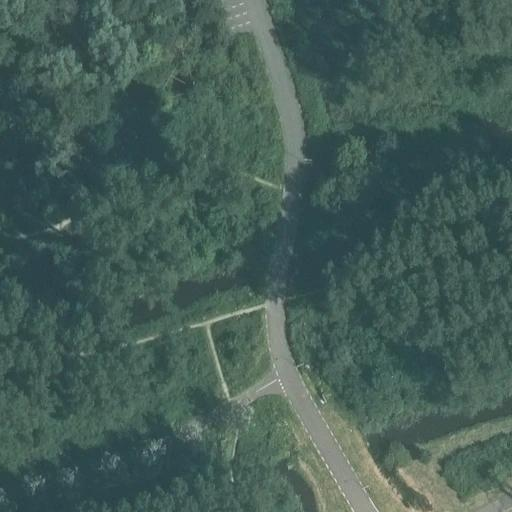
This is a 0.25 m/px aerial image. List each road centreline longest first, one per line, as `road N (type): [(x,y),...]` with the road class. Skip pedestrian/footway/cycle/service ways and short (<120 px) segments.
road 1 (unclassified): [(285,370),(273,303),(296,156),(254,0)]
road 2 (unknown): [(0,243),(67,239),(135,201),(187,190),(260,183),(294,201)]
road 3 (unknown): [(0,478),(124,440),(280,356)]
road 4 (unknown): [(274,312),(377,291),(511,209)]
road 5 (unclassified): [(285,370),(362,511)]
